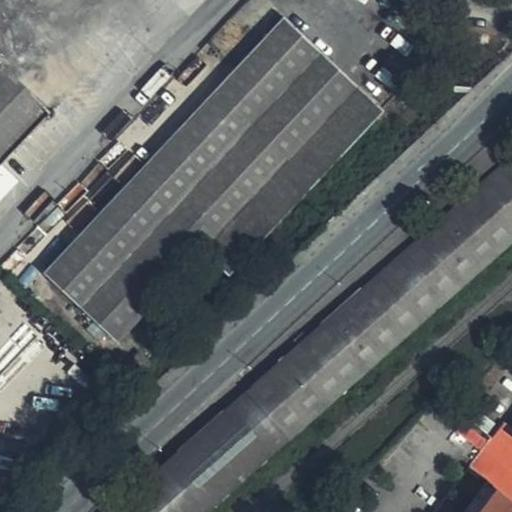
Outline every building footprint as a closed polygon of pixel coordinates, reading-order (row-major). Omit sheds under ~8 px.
[(0,0),(0,162),(154,0),(0,0)] [(358,136),(382,111),(283,18),(43,273),(117,342),(201,251),(226,276),(227,276),(358,136)] [(431,53),(416,36),(394,57),(409,74),(431,53)] [(68,128),(116,78),(99,62),(51,111),(68,128)] [(207,511),(511,240),(511,157),(114,511),(207,511)] [(119,373),(127,379),(146,359),(139,352),(119,373)] [(127,379),(130,383),(150,362),(146,359),(127,379)] [(150,362),(130,383),(132,385),(152,364),(150,362)] [(470,466),(511,499),(511,437),(499,428),(470,466)]
